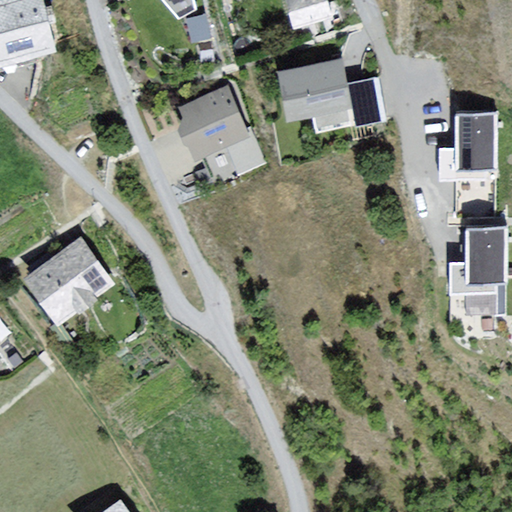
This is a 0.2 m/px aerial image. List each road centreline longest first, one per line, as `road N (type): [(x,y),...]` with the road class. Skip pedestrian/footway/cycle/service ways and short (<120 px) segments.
road 1 (residential): [(302,511),(281,445),(130,109),(93,0)]
road 2 (residential): [(364,0),(407,103),(446,251)]
